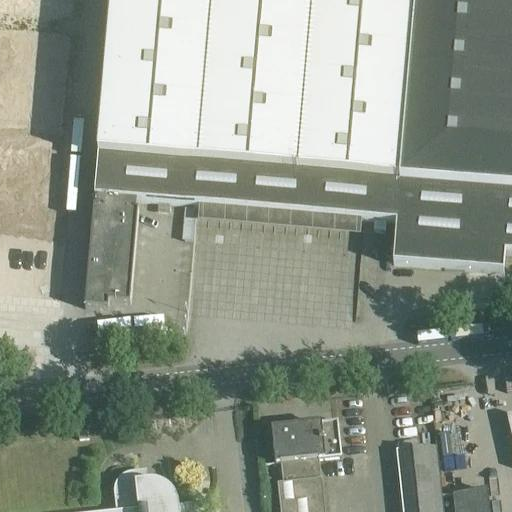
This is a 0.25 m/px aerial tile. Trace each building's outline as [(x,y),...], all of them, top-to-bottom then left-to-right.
[(0,0),(0,227),(64,232),(81,0),(0,0)] [(511,0),(112,0),(85,311),(108,313),(109,305),(130,307),(139,213),(136,213),(137,204),(397,227),(393,267),(504,277),(506,257),(511,257),(511,0)] [(278,487),(280,511),(324,511),(321,482),(313,483),(311,463),(341,460),(337,424),(272,431),(276,467),(281,466),(283,486),(278,487)] [(443,511),(437,449),(397,454),(403,511),(443,511)] [(135,474),(133,474),(130,475),(127,476),(125,476),(122,478),(119,481),(118,482),(117,483),(116,485),(116,486),(115,488),(114,490),(114,492),(114,493),(114,495),(114,497),(115,511),(195,511),(195,507),(207,506),(207,505),(179,508),(178,505),(178,503),(177,501),(176,499),(175,497),(173,495),(172,493),(170,491),(168,490),(166,488),(164,487),(162,486),(160,485),(158,485),(155,484),(153,484),(148,484),(136,485),(135,474)] [(489,511),(487,493),(454,497),(455,511),(489,511)]
